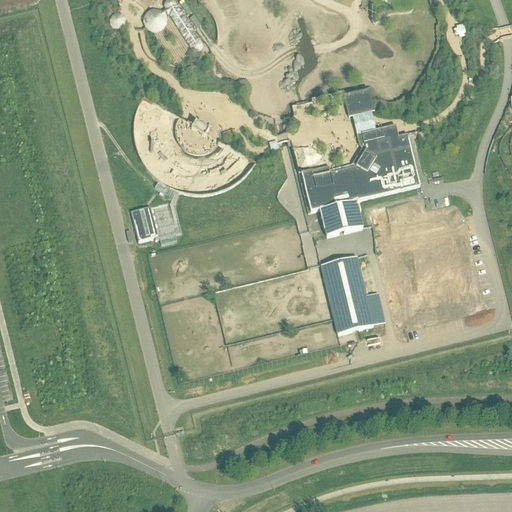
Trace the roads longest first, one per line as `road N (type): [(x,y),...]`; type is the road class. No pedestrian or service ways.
road 1 (tertiary): [(198,511),(200,491),(244,491),(391,448)]
road 2 (track): [(295,51),(259,72),(237,71),(195,26)]
road 3 (tertiary): [(511,436),(391,448)]
road 4 (tertiary): [(391,448),(511,452)]
